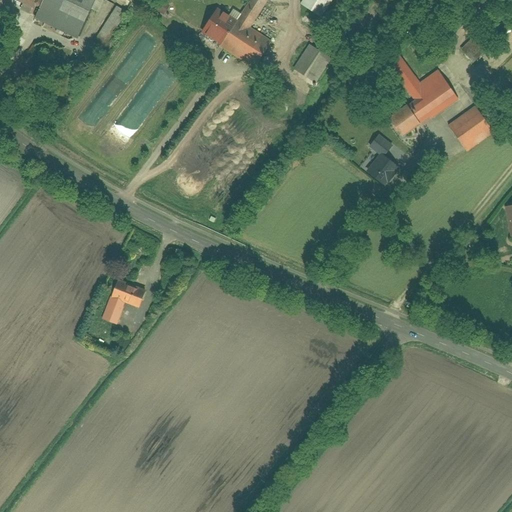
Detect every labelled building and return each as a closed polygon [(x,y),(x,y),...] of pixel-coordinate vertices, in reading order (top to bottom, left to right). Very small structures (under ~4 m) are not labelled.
[(38,14),(44,0),(16,0),(15,3),(38,14)] [(77,40),(94,0),(44,0),(38,14),(35,21),(77,40)] [(262,0),(250,0),(236,23),(248,31),(266,2),(262,0)] [(305,0),(301,7),(321,20),(334,0),(305,0)] [(97,39),(109,44),(124,10),(112,5),(97,39)] [(236,23),(218,12),(202,37),(253,69),(269,44),(248,31),(236,23)] [(332,59),(310,44),(293,69),(316,84),(332,59)] [(407,109),(419,126),(457,100),(440,75),(421,87),(411,73),(399,81),(415,103),(407,109)] [(404,137),(419,126),(407,109),(406,107),(390,118),(404,137)] [(492,133),(475,110),(450,128),(467,152),(492,133)] [(393,147),(380,137),(371,148),(384,158),(393,147)] [(398,170),(382,158),(369,176),(384,188),(398,170)] [(110,297),(124,303),(137,308),(144,290),(117,279),(110,297)] [(115,324),(124,303),(110,297),(101,318),(115,324)]
